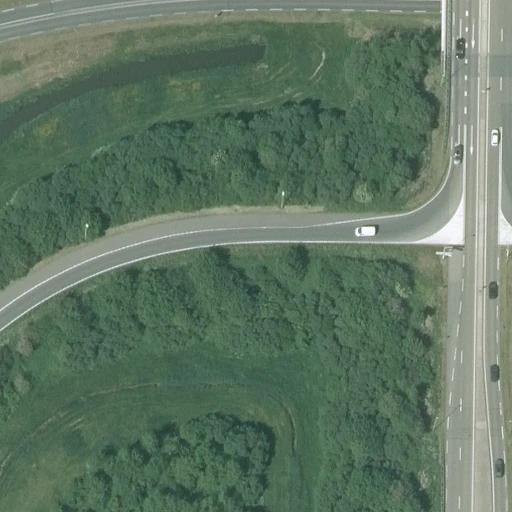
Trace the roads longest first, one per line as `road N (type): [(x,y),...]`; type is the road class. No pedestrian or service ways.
road 1 (motorway): [(465,125),(438,212),(406,228),(227,230),(155,242),(79,268),(0,314)]
road 2 (primary): [(465,125),(460,511)]
road 3 (primary): [(500,511),(490,360),(491,198),(500,129)]
road 4 (secondary): [(0,29),(215,0)]
road 5 (secondary): [(361,0),(511,13)]
road 6 (primary): [(500,129),(502,0)]
road 7 (primary): [(467,0),(465,125)]
